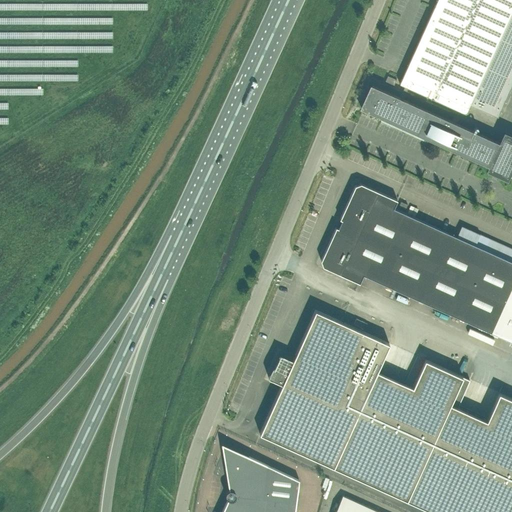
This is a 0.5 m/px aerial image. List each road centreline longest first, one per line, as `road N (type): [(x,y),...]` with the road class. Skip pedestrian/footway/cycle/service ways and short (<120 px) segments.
road 1 (unclassified): [(180,511),(197,443),(377,0)]
road 2 (trunk): [(178,237),(92,356),(0,457)]
road 3 (trunk): [(178,237),(288,0)]
road 4 (trunk): [(48,511),(160,276)]
road 5 (trunk): [(105,511),(160,276)]
road 6 (unknown): [(332,110),(511,195)]
